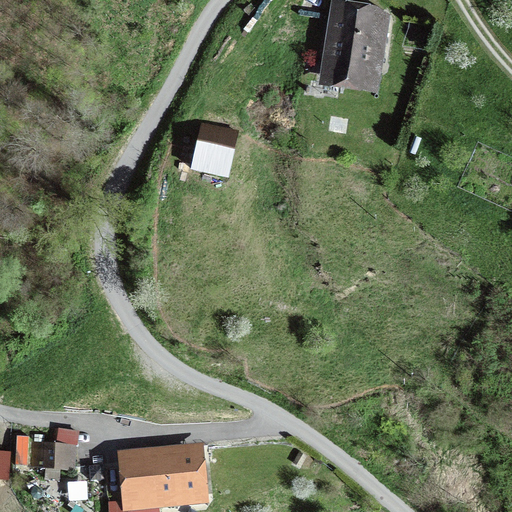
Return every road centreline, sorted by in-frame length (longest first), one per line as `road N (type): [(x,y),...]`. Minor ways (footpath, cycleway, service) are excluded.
road 1 (unclassified): [(288,422),(176,367),(148,343),(109,283),(103,241),(113,201),(144,123),(217,0)]
road 2 (unclassified): [(288,422),(181,431),(0,411)]
road 3 (unclassified): [(404,511),(288,422)]
